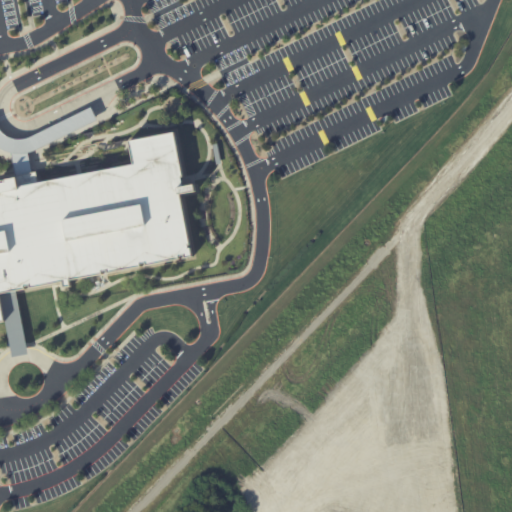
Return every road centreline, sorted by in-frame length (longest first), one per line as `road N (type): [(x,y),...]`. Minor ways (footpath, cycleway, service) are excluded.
road 1 (residential): [(0,415),(37,403),(137,307),(251,279),(262,253),(267,217),(246,145),(218,102),(157,55),(129,0)]
road 2 (track): [(511,108),(134,511)]
road 3 (residential): [(139,24),(7,92),(5,114),(25,126),(163,59)]
